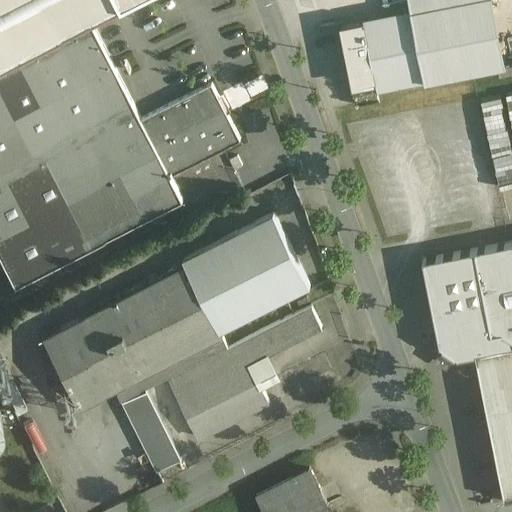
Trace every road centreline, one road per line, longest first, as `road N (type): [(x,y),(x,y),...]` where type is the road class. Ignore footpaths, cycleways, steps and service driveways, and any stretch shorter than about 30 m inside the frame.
road 1 (residential): [(260,0),(403,387)]
road 2 (unclassified): [(403,387),(145,511)]
road 3 (residential): [(403,387),(451,511)]
